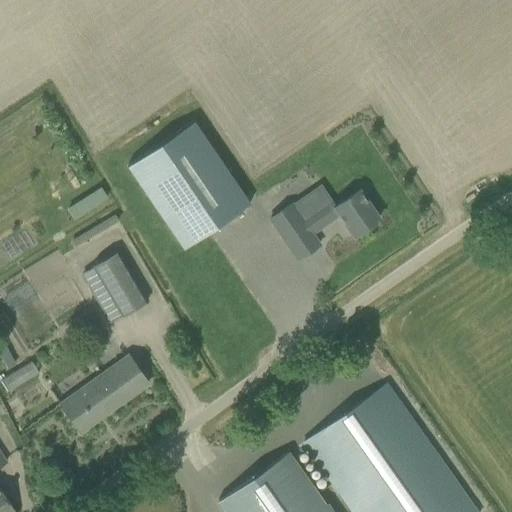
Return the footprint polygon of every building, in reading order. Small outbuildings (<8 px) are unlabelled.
[(192,121),(126,166),(183,249),(249,204),(192,121)] [(107,188),(69,205),(75,217),(112,200),(107,188)] [(269,219),(286,243),(297,260),(319,245),(311,234),(339,215),(354,236),(378,220),(359,192),(337,207),(332,200),(302,220),(291,204),(269,219)] [(74,242),(122,225),(114,205),(66,222),(74,242)] [(92,267),(108,294),(97,300),(110,322),(121,316),(147,301),(118,252),(92,267)] [(148,383),(136,367),(129,357),(61,406),(79,432),(148,383)] [(9,390),(41,371),(35,360),(3,379),(9,390)] [(315,494),(298,470),(287,454),(219,501),(226,511),(328,511),(324,505),(340,494),(352,511),(475,511),(397,400),(386,384),(303,443),(331,482),(315,494)] [(0,511),(15,511),(0,489),(0,468),(7,464),(0,453),(0,511)]
